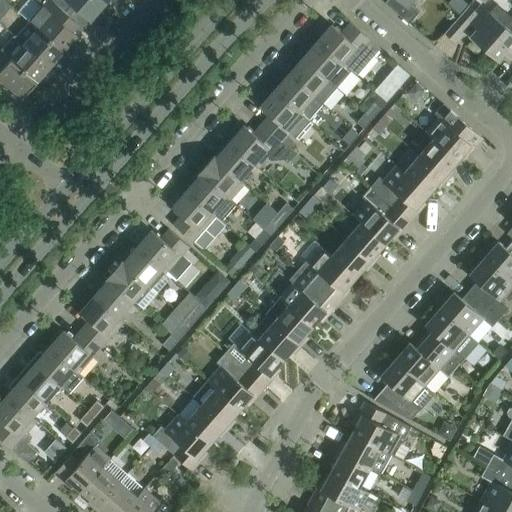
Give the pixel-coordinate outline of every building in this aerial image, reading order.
[(59,18),(65,11),(52,0),(25,0),(16,11),(28,20),(64,51),(78,35),(59,18)] [(105,4),(100,0),(52,0),(65,11),(72,3),(91,20),(105,4)] [(411,0),(386,0),(385,2),(409,23),(419,11),(410,2),(411,0)] [(470,35),(485,48),(505,25),(481,4),(475,11),(469,5),(445,32),(455,41),(471,23),(477,28),(470,35)] [(511,16),(505,25),(485,48),(499,60),(506,53),(511,58),(511,16)] [(64,51),(28,20),(15,35),(50,66),(64,51)] [(356,75),(380,48),(380,47),(351,21),(341,32),(332,23),(317,40),(342,62),(341,63),(346,67),(346,66),(351,70),(356,75)] [(50,66),(15,35),(2,50),(4,52),(11,58),(37,81),(50,66)] [(342,62),(317,40),(310,49),(308,47),(301,55),(337,86),(351,70),(346,66),(346,67),(341,63),(342,62)] [(11,58),(4,52),(0,56),(0,77),(23,97),(37,81),(11,58)] [(337,86),(301,55),(287,71),(323,103),(337,86)] [(323,103),(287,71),(280,79),(282,80),(274,89),(300,111),(301,110),(305,114),(304,115),(309,119),(323,103)] [(300,111),(274,89),(260,106),(269,114),(261,123),(281,141),(289,131),(295,136),(309,119),(304,115),(305,114),(301,110),(300,111)] [(373,118),(382,108),(374,101),(365,111),(373,118)] [(483,137),(478,133),(443,102),(435,113),(439,116),(425,131),(433,138),(434,138),(459,159),(472,145),(475,147),(483,137)] [(364,128),(373,118),(365,111),(357,121),(364,128)] [(393,117),(386,112),(386,111),(379,119),(386,125),(393,117)] [(379,133),(386,125),(379,119),(372,127),(379,133)] [(281,141),(261,123),(254,132),(244,124),(229,140),(255,163),(254,164),(258,167),(268,156),(271,159),(283,159),(291,149),(281,141)] [(358,134),(351,128),(342,138),(349,144),(358,134)] [(434,138),(433,138),(419,155),(444,176),(459,159),(434,138)] [(255,163),(229,140),(216,156),(215,157),(240,179),(254,164),(255,163)] [(240,179),(215,157),(216,156),(214,154),(198,172),(200,174),(201,173),(230,199),(244,183),(240,179)] [(444,176),(419,155),(404,171),(404,172),(429,193),(444,176)] [(416,208),(429,193),(404,172),(404,171),(396,164),(382,180),(399,194),(391,203),(410,220),(419,211),(416,208)] [(201,173),(200,174),(186,189),(222,220),(236,204),(230,199),(201,173)] [(332,173),(322,185),(331,192),(341,180),(332,173)] [(391,203),(371,185),(362,196),(366,199),(353,214),(361,221),(386,242),(399,228),(402,230),(410,220),(391,203)] [(222,220),(186,189),(172,206),(181,214),(173,224),(193,241),(202,249),(225,223),(222,220)] [(320,200),(313,195),(306,203),(313,208),(320,200)] [(294,208),(293,208),(286,202),(278,212),(285,218),(294,208)] [(306,216),(313,208),(306,203),(299,211),(306,216)] [(276,228),(285,218),(278,212),(269,222),(276,228)] [(361,221),(346,238),(371,259),(386,242),(361,221)] [(182,254),(189,246),(169,228),(161,237),(152,229),(137,246),(162,268),(161,269),(166,272),(166,271),(172,276),(172,275),(177,279),(191,262),(182,254)] [(271,234),(263,228),(254,238),(262,244),(271,234)] [(284,241),(278,236),(270,244),(276,250),(284,241)] [(371,259),(346,238),(332,254),(331,255),(356,276),(371,259)] [(511,281),(511,240),(506,247),(498,241),(484,257),(511,281)] [(137,246),(124,261),(123,262),(157,292),(172,276),(166,271),(166,272),(161,269),(162,268),(137,246)] [(331,255),(332,254),(324,247),(310,262),(307,259),(298,269),(338,303),(346,293),(343,291),(356,276),(331,255)] [(500,299),(511,285),(511,281),(484,257),(469,274),(477,280),(469,289),(500,316),(509,307),(500,299)] [(157,292),(123,262),(124,261),(122,259),(106,278),(108,279),(109,278),(134,300),(143,308),(157,292)] [(338,303),(298,269),(289,279),(293,282),(280,297),(288,304),(289,304),(313,325),(326,311),(329,313),(338,303)] [(217,271),(210,279),(221,289),(229,281),(217,271)] [(134,300),(109,278),(108,279),(94,294),(120,317),(121,316),(134,300)] [(247,283),(240,278),(234,286),(240,291),(247,283)] [(233,299),(240,291),(234,286),(227,294),(233,299)] [(500,316),(469,289),(462,298),(454,291),(440,308),(470,334),(484,318),(492,326),(500,316)] [(125,319),(121,316),(120,317),(94,294),(80,311),(89,320),(81,329),(101,346),(125,319)] [(280,297),(265,313),(274,321),(298,342),(313,325),(289,304),(288,304),(280,297)] [(202,313),(201,313),(194,307),(186,317),(193,323),(202,313)] [(440,308),(425,324),(433,331),(425,340),(456,367),(465,357),(478,341),(470,334),(440,308)] [(265,313),(251,330),(259,337),(259,338),(283,359),(298,342),(274,321),(265,313)] [(184,333),(193,323),(186,317),(177,327),(184,333)] [(78,373),(79,372),(101,346),(81,329),(73,338),(64,329),(49,346),(74,368),(74,369),(78,373)] [(271,374),(283,359),(259,338),(259,337),(251,330),(238,345),(234,342),(225,352),(265,386),(274,376),(271,374)] [(179,339),(178,339),(171,333),(162,343),(170,350),(179,339)] [(410,342),(395,358),(426,384),(433,391),(447,375),(448,376),(456,367),(425,340),(418,348),(410,342)] [(74,368),(49,346),(42,355),(40,353),(33,361),(60,384),(69,392),(83,377),(79,372),(78,373),(74,369),(74,368)] [(265,386),(225,352),(217,362),(220,365),(207,380),(215,387),(216,387),(241,408),(253,394),(256,396),(265,386)] [(381,390),(373,399),(410,419),(412,417),(420,408),(434,392),(433,391),(426,384),(395,358),(381,375),(389,381),(381,390)] [(60,384),(33,361),(19,377),(46,401),(60,384)] [(174,366),(168,361),(161,369),(167,374),(174,366)] [(161,382),(167,374),(161,369),(154,377),(161,382)] [(46,401),(19,377),(12,385),(14,386),(7,395),(32,416),(33,416),(46,401)] [(216,387),(215,387),(201,404),(226,425),(241,408),(216,387)] [(32,416),(7,395),(0,402),(0,418),(1,420),(0,421),(0,437),(28,462),(37,450),(28,442),(32,437),(26,432),(37,420),(33,416),(32,416)] [(104,405),(97,399),(89,410),(96,416),(104,405)] [(404,438),(411,427),(411,426),(365,401),(358,412),(362,414),(352,431),(391,452),(400,435),(404,438)] [(226,425),(201,404),(186,420),(186,421),(211,442),(226,425)] [(511,406),(509,407),(507,411),(508,416),(511,417),(511,418),(503,435),(511,439),(511,406)] [(87,426),(96,416),(89,410),(80,420),(87,426)] [(186,421),(186,420),(178,413),(165,428),(161,425),(152,435),(157,439),(165,446),(192,470),(201,459),(198,457),(211,442),(186,421)] [(73,442),(82,432),(75,425),(65,436),(73,442)] [(380,472),(391,452),(352,431),(341,451),(370,467),(380,472)] [(157,439),(152,435),(149,432),(143,438),(151,446),(157,439)] [(103,466),(104,466),(111,458),(95,445),(98,441),(89,433),(54,472),(64,481),(67,478),(82,491),(103,466)] [(159,452),(165,446),(157,439),(151,446),(159,452)] [(511,442),(503,458),(493,453),(487,464),(511,477),(511,442)] [(359,487),(359,486),(370,467),(341,451),(330,471),(359,487)] [(511,511),(511,477),(487,464),(481,475),(491,481),(481,499),(504,511),(511,511)] [(99,506),(120,481),(104,466),(103,466),(82,491),(99,506)] [(369,492),(359,486),(359,487),(330,471),(321,488),(318,486),(311,497),(337,511),(363,511),(364,511),(359,509),(369,492)] [(123,511),(137,496),(137,495),(120,481),(99,506),(106,511),(123,511)] [(425,485),(418,481),(413,490),(420,495),(425,485)] [(144,487),(137,495),(137,496),(123,511),(166,511),(173,505),(162,496),(159,500),(144,487)] [(415,504),(420,495),(413,490),(407,500),(415,504)] [(337,511),(311,497),(305,509),(308,511),(307,511),(337,511)] [(504,511),(481,499),(473,511),(504,511)]
